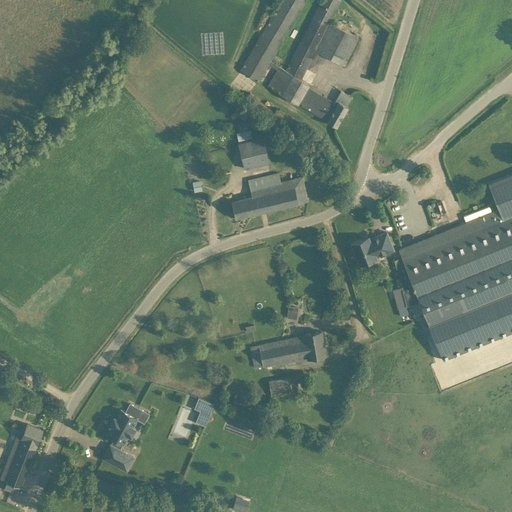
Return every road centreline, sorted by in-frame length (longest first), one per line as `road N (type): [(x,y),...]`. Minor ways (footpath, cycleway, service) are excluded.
road 1 (unclassified): [(31,511),(72,403),(165,280),(193,256),(346,204),(413,0)]
road 2 (track): [(356,185),(388,185),(511,78)]
road 3 (track): [(210,511),(46,471)]
